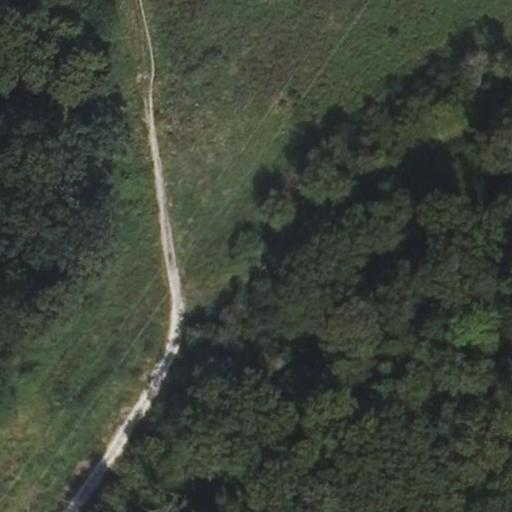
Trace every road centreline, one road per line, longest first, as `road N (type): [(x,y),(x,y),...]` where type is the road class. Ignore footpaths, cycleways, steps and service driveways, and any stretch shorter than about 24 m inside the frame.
road 1 (track): [(511,107),(167,318)]
road 2 (track): [(167,318),(0,502)]
